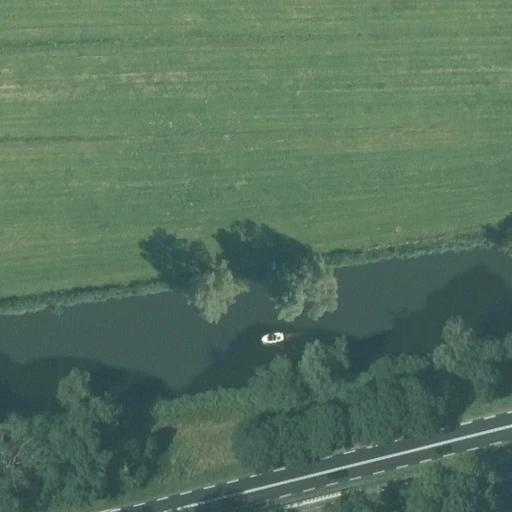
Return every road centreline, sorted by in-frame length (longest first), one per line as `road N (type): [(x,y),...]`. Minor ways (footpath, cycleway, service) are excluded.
road 1 (track): [(0,276),(511,211)]
road 2 (primary): [(167,511),(511,428)]
